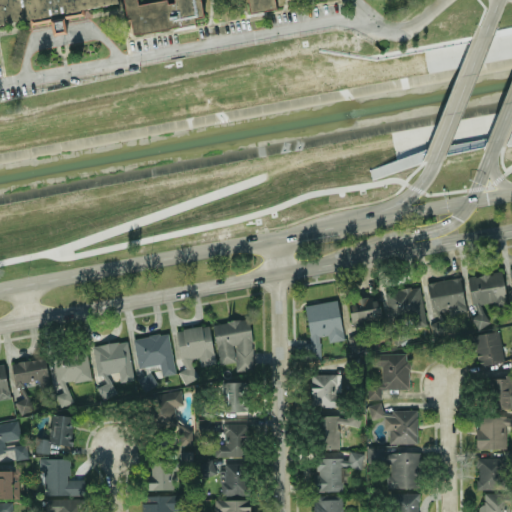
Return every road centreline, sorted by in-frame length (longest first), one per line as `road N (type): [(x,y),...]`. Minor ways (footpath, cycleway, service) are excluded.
road 1 (secondary): [(0,324),(346,257)]
road 2 (secondary): [(269,239),(0,289)]
road 3 (residential): [(269,239),(284,511)]
road 4 (secondary): [(346,257),(511,228)]
road 5 (secondary): [(346,257),(447,224),(466,201)]
road 6 (secondary): [(484,31),(436,153)]
road 7 (residential): [(446,384),(446,511)]
